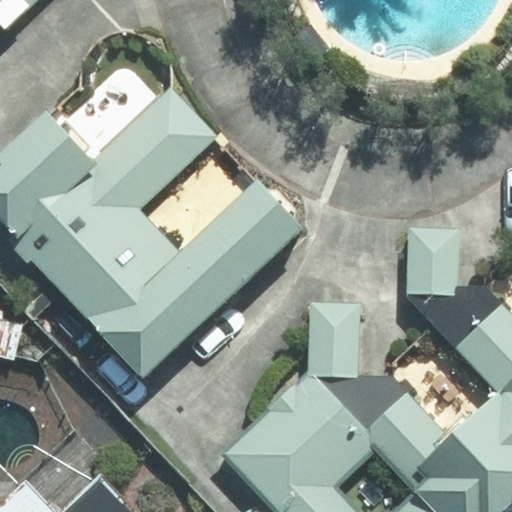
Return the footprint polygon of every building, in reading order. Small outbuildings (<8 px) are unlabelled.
[(0,0),(0,15),(16,0),(0,0)] [(99,160),(44,102),(0,143),(0,225),(147,379),(302,232),(258,187),(188,253),(145,209),(215,141),(169,93),(99,160)] [(511,228),(511,175),(500,175),(499,202),(498,228),(511,228)] [(457,297),(459,295),(460,221),(408,220),(406,296),(457,297)] [(310,379),(318,379),(363,380),(364,307),(311,306),(310,379)] [(361,447),(307,390),(237,456),(289,511),(462,511),(511,465),(511,316),(503,307),(456,352),(497,395),(455,434),(417,394),(361,447)] [(1,311),(0,310),(0,356),(21,357),(23,323),(1,322),(1,311)] [(166,511),(83,433),(7,511),(166,511)]
